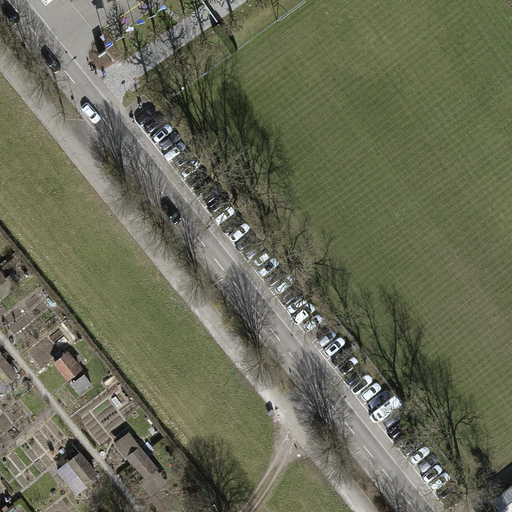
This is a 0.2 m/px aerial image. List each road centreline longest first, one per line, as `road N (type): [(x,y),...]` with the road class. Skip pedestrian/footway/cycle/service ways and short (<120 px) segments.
road 1 (tertiary): [(84,97),(416,511)]
road 2 (residential): [(84,97),(227,0)]
road 3 (tertiary): [(6,0),(84,97)]
